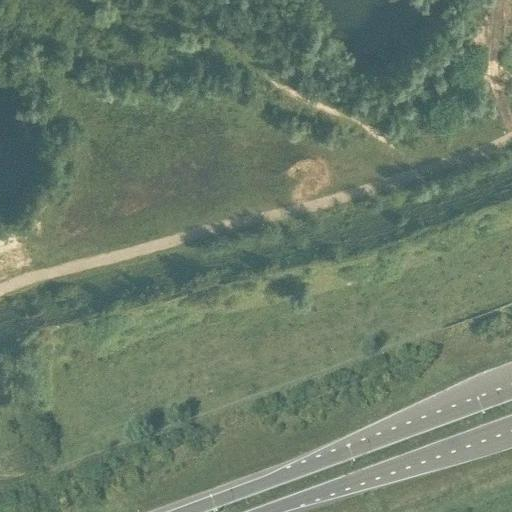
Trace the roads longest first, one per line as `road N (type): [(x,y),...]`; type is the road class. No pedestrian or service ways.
road 1 (primary): [(511,385),(173,511)]
road 2 (primary): [(272,511),(511,428)]
